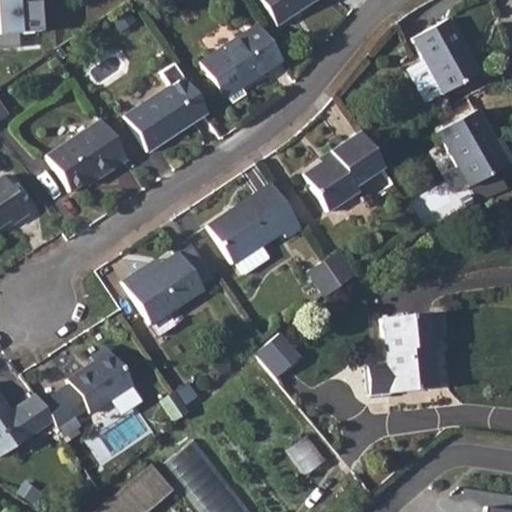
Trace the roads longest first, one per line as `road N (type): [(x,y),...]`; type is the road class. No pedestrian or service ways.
road 1 (residential): [(39,300),(64,265),(300,106),(375,11),(398,0)]
road 2 (residential): [(380,511),(434,465),(511,465)]
